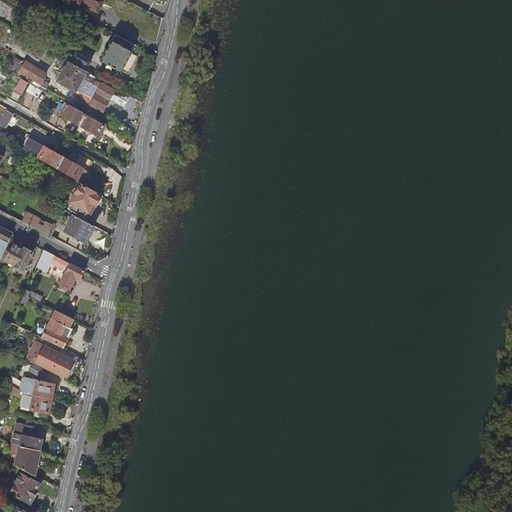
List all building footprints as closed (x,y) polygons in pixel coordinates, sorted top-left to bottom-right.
[(104,12),(115,18),(123,3),(117,0),(86,0),(82,8),(101,18),(104,12)] [(18,22),(15,26),(23,30),(28,22),(24,20),(22,24),(18,22)] [(136,46),(115,35),(101,61),(122,72),(136,46)] [(72,64),(85,71),(90,61),(78,54),(72,64)] [(20,70),(42,82),(47,73),(26,60),(20,70)] [(87,72),(85,71),(72,64),(69,62),(58,81),(76,92),(87,72)] [(24,95),(29,80),(20,78),(15,92),(24,95)] [(124,92),(117,89),(115,92),(94,80),(82,101),(103,113),(110,101),(124,108),(131,97),(124,92)] [(31,84),(27,90),(38,96),(41,90),(31,84)] [(81,124),(89,109),(86,108),(84,111),(68,102),(62,113),(81,124)] [(0,118),(0,123),(7,127),(15,113),(6,108),(0,118)] [(89,109),(81,124),(100,134),(106,124),(90,114),(92,111),(89,109)] [(59,166),(66,154),(46,144),(40,155),(56,163),(54,167),(58,169),(59,166)] [(66,154),(59,166),(64,168),(63,171),(79,181),(81,182),(94,160),(80,152),(76,160),(66,154)] [(48,168),(50,164),(38,158),(36,162),(38,163),(45,167),(48,168)] [(40,175),(45,167),(38,163),(34,172),(40,175)] [(80,216),(87,220),(102,193),(85,184),(83,188),(72,208),(81,213),(80,216)] [(66,195),(73,200),(78,190),(71,186),(66,195)] [(51,234),(55,225),(27,211),(23,220),(51,234)] [(95,224),(87,220),(80,216),(74,213),(66,229),(86,240),(95,224)] [(0,263),(14,232),(0,225),(0,263)] [(15,244),(8,259),(26,268),(34,250),(25,246),(24,248),(15,244)] [(45,248),(38,265),(47,270),(53,259),(69,267),(61,282),(71,288),(76,276),(81,278),(86,269),(45,248)] [(39,298),(31,294),(26,292),(22,300),(34,306),(39,298)] [(44,336),(64,346),(73,326),(71,325),(75,317),(57,308),(44,336)] [(27,357),(36,361),(45,343),(36,338),(27,357)] [(36,361),(66,377),(75,358),(45,343),(36,361)] [(39,394),(52,397),(55,383),(26,375),(24,380),(22,378),(21,381),(12,377),(9,383),(26,391),(31,392),(39,394)] [(39,394),(31,392),(30,395),(34,395),(31,407),(49,411),(52,397),(39,394)] [(18,443),(20,443),(41,448),(43,437),(38,436),(40,425),(25,422),(22,434),(14,433),(12,440),(18,443)] [(41,448),(20,443),(16,463),(36,473),(41,448)] [(22,472),(12,491),(31,501),(41,482),(22,472)]
